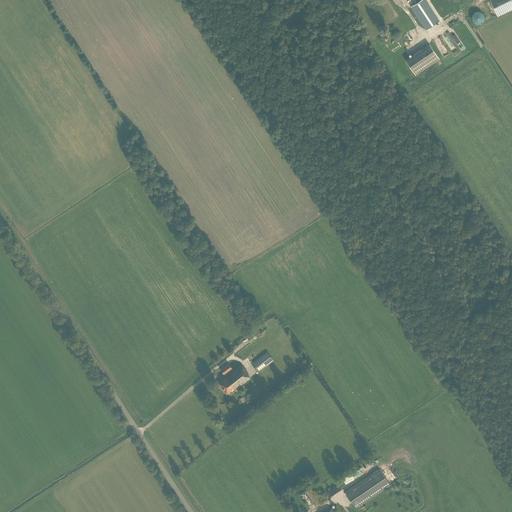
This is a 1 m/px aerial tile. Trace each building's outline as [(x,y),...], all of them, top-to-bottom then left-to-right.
[(426,30),(440,22),(425,0),(421,0),(411,7),(426,30)] [(511,0),(490,0),(498,16),(511,9),(511,0)] [(393,22),(391,23),(400,36),(414,27),(404,11),(401,14),(400,13),(397,15),(393,9),(386,13),(393,22)] [(472,18),(472,19),(472,20),(472,21),(473,22),(474,23),(475,24),(476,24),(477,24),(478,25),(479,24),(480,24),(481,24),(482,23),(483,23),(483,22),(483,21),(484,21),(484,20),(484,19),(484,18),(484,17),(484,16),(483,15),(483,14),(482,14),(482,13),(481,13),(480,12),(479,12),(478,12),(477,12),(476,12),(475,13),(474,13),(474,14),(473,14),(473,15),(472,16),(472,17),(472,18)] [(441,33),(449,26),(447,24),(439,30),(441,33)] [(448,31),(459,52),(465,49),(454,29),(448,31)] [(456,56),(460,53),(451,40),(450,39),(445,42),(456,56)] [(443,58),(449,55),(444,43),(438,46),(443,58)] [(429,44),(405,61),(415,75),(439,59),(429,44)] [(465,50),(467,55),(478,51),(476,45),(465,50)] [(284,328),(291,325),(288,320),(281,324),(284,328)] [(267,352),(253,363),(259,371),(274,360),(267,352)] [(232,369),(228,363),(220,369),(224,375),(232,369)] [(227,394),(230,391),(231,392),(250,378),(247,374),(248,374),(242,365),(222,380),(218,383),(227,394)] [(354,470),(358,477),(367,473),(364,466),(354,470)] [(379,469),(345,492),(356,509),(360,506),(362,509),(366,506),(364,503),(391,485),(379,469)] [(338,485),(327,492),(330,496),(341,489),(338,485)] [(303,495),(301,496),(306,502),(307,502),(308,503),(311,506),(314,503),(304,491),(301,493),(303,495)]
